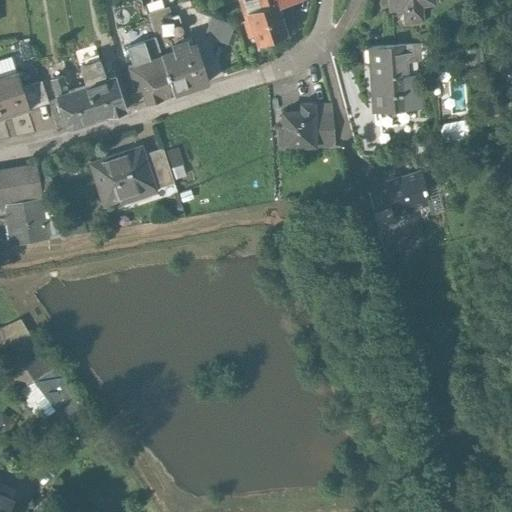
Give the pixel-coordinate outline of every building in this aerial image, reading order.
[(258,0),(262,11),(245,17),(256,50),(288,39),(279,11),(303,3),(302,0),(258,0)] [(436,0),(387,0),(389,11),(405,10),(405,19),(425,17),(424,5),(436,4),(436,0)] [(158,38),(164,57),(175,53),(173,47),(186,43),(178,19),(174,21),(170,9),(150,15),(158,38)] [(233,27),(211,19),(204,37),(226,45),(233,27)] [(164,57),(158,38),(145,42),(147,47),(125,54),(129,68),(164,57)] [(175,53),(164,57),(177,97),(212,87),(199,45),(191,47),(190,42),(186,43),(173,47),(175,53)] [(416,43),(367,47),(373,114),(415,110),(412,77),(419,76),(416,43)] [(129,68),(138,95),(143,93),(148,107),(177,97),(164,57),(129,68)] [(101,65),(82,71),(87,87),(98,122),(129,113),(117,80),(107,83),(101,65)] [(21,76),(0,82),(0,122),(10,119),(33,112),(25,90),(21,76)] [(98,122),(87,87),(71,93),(66,79),(54,83),(69,130),(98,122)] [(332,102),(316,103),(317,144),(333,144),(332,102)] [(316,103),(299,103),(300,111),(280,111),(281,126),(279,126),(277,130),(278,149),(317,149),(317,144),(316,103)] [(143,146),(85,164),(100,214),(158,196),(157,191),(145,156),(143,146)] [(163,150),(145,156),(157,191),(175,185),(169,169),(165,154),(163,150)] [(178,150),(165,154),(169,169),(182,165),(178,150)] [(37,162),(0,168),(0,208),(6,208),(12,244),(59,236),(56,220),(47,221),(37,162)] [(440,167),(383,182),(392,214),(431,203),(433,212),(451,207),(440,167)] [(82,217),(68,219),(70,234),(84,232),(82,217)] [(411,243),(401,217),(379,225),(389,251),(411,243)] [(2,327),(0,327),(0,347),(11,343),(18,355),(36,345),(20,318),(2,327)] [(48,418),(58,431),(86,410),(37,344),(36,345),(18,355),(19,356),(0,367),(0,368),(19,396),(22,395),(19,390),(33,381),(56,411),(48,418)] [(102,493),(95,506),(106,511),(113,511),(119,501),(102,493)] [(0,511),(7,511),(13,500),(0,494),(0,511)]
